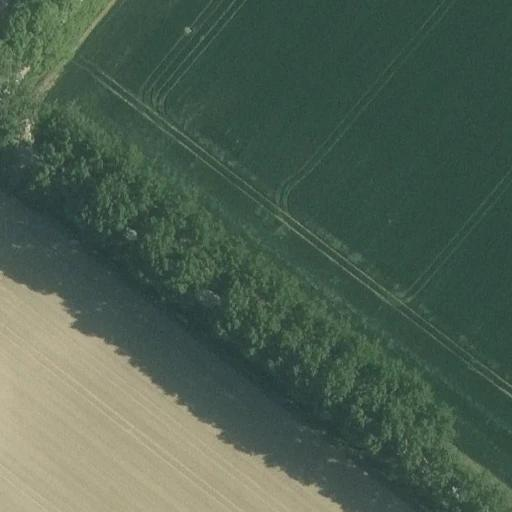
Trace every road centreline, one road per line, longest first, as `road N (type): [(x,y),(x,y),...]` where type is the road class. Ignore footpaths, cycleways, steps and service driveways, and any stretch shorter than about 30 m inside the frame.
road 1 (unclassified): [(467,511),(0,135)]
road 2 (tertiary): [(0,96),(77,0)]
